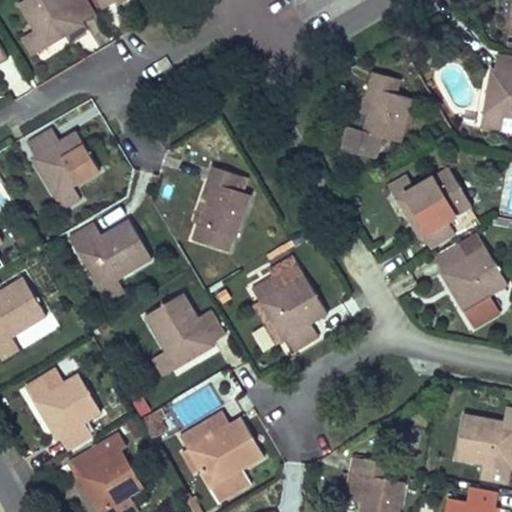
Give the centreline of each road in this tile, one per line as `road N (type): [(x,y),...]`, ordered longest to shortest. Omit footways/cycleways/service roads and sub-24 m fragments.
road 1 (residential): [(247,6),(282,58),(383,0)]
road 2 (residential): [(108,66),(159,55),(247,6)]
road 3 (residential): [(0,128),(108,66)]
road 4 (residential): [(394,333),(511,362)]
